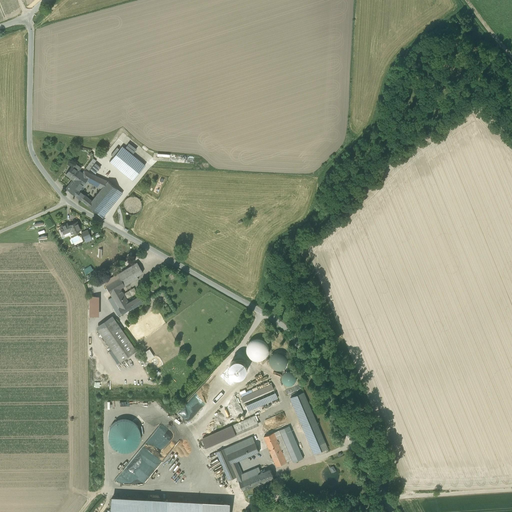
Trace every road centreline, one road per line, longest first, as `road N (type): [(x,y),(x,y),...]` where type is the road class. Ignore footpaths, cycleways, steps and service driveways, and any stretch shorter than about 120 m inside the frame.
road 1 (unclassified): [(382,497),(292,333),(66,201)]
road 2 (unclassified): [(66,201),(29,144),(26,16)]
road 3 (residential): [(382,497),(511,489)]
